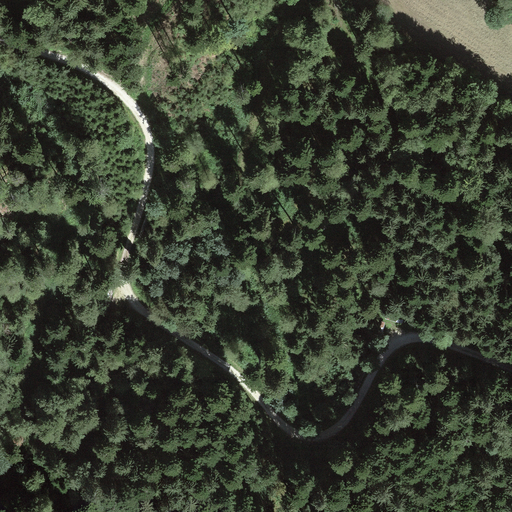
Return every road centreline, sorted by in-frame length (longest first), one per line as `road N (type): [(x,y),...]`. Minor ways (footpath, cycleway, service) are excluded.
road 1 (track): [(0,42),(95,72),(130,102),(149,133),(151,163),(129,260),(135,307),(234,373),(288,433),(308,441),(338,435),(389,355),(404,345),(446,347),(511,373)]
road 2 (track): [(349,0),(342,72),(356,109),(318,240),(315,298)]
